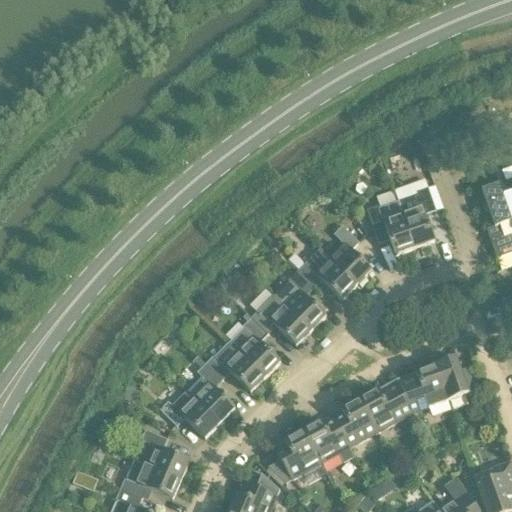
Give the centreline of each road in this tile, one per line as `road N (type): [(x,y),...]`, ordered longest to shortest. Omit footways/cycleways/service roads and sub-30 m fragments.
road 1 (secondary): [(0,407),(30,358),(119,253),(199,177),(333,84),(436,28),(511,0)]
road 2 (residential): [(292,383),(312,395),(335,394),(460,339),(478,341)]
road 3 (residential): [(455,271),(376,305),(292,383)]
road 4 (residential): [(511,131),(440,156),(465,234),(455,271)]
road 5 (residential): [(292,383),(218,456),(195,511)]
